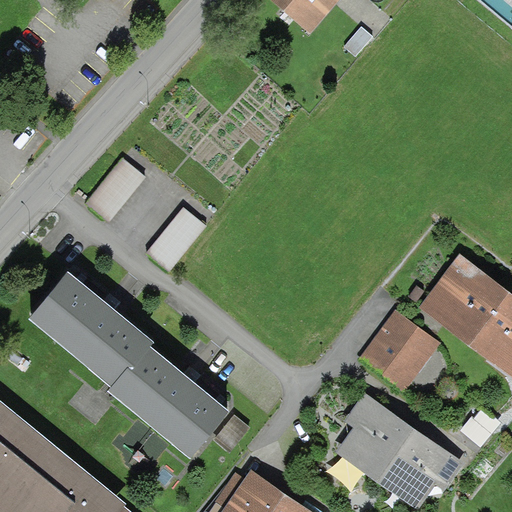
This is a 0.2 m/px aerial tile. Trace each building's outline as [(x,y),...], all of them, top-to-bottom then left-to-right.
[(280,0),(310,26),(332,0),(280,0)] [(361,27),(344,46),(356,56),(373,37),(361,27)] [(86,203),(109,221),(145,177),(122,159),(86,203)] [(147,252),(169,270),(205,226),(183,208),(147,252)] [(465,328),(475,336),(506,294),(477,272),(474,276),(460,265),(432,303),(465,328)] [(90,363),(95,357),(119,377),(147,344),(151,340),(67,272),(32,315),(33,316),(37,311),(61,330),(56,336),(90,363)] [(511,297),(506,294),(475,336),(511,363),(511,297)] [(376,344),(365,359),(401,386),(434,342),(398,316),(381,338),(385,341),(380,347),(376,344)] [(192,451),(226,409),(147,344),(119,377),(112,385),(135,404),(138,401),(158,417),(155,421),(175,437),(178,433),(194,445),(190,450),(192,451)] [(108,511),(116,503),(0,407),(0,511),(108,511)] [(482,407),(464,428),(481,441),(498,421),(482,407)] [(365,458),(383,471),(410,433),(374,408),(350,442),(368,454),(365,458)] [(445,458),(410,433),(383,471),(401,483),(395,491),(416,505),(424,493),(422,491),(445,458)] [(270,511),(281,496),(270,489),(269,491),(252,479),(247,487),(235,479),(223,497),(235,505),(230,511),(270,511)] [(293,504),(281,496),(270,511),(300,511),(291,506),(293,504)]
